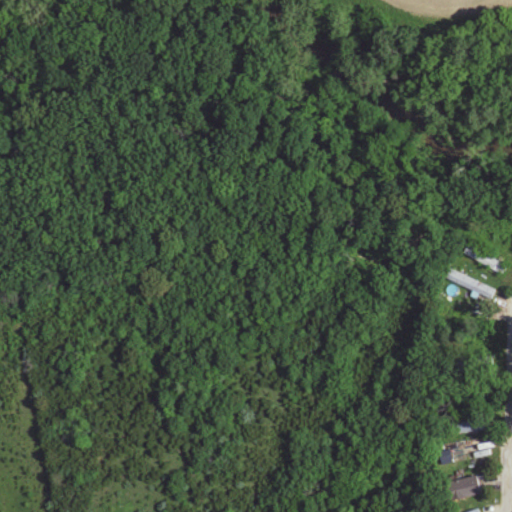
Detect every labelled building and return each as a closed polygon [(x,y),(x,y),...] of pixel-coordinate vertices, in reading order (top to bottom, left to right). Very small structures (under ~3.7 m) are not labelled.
[(508,270),(471,245),(465,253),(502,279),(508,270)] [(449,275),(494,294),(497,286),(452,267),(449,275)] [(482,362),(446,362),(446,373),(482,373),(482,362)] [(486,433),(485,422),(437,426),(438,436),(486,433)] [(448,484),(452,503),(482,496),(477,478),(448,484)]
